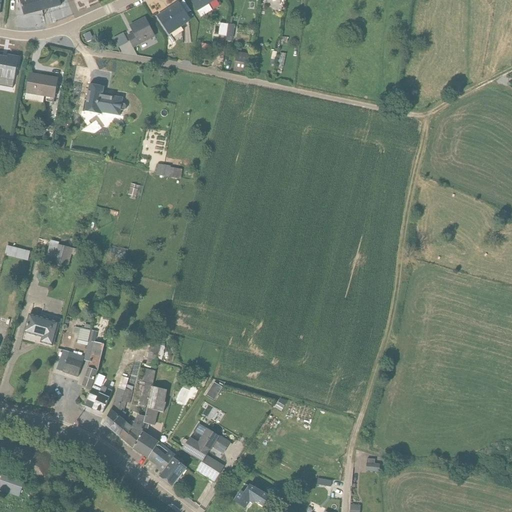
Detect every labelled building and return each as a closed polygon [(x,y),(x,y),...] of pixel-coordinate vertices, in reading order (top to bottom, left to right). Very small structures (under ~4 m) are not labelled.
[(37,0),(19,0),(23,15),(40,11),(37,0)] [(37,0),(40,11),(61,5),(59,0),(37,0)] [(189,0),(201,18),(212,11),(209,5),(217,0),(189,0)] [(158,17),(170,34),(189,20),(178,4),(158,17)] [(154,37),(145,19),(130,27),(134,34),(127,37),(132,48),(154,37)] [(226,36),(228,25),(220,24),(218,35),(226,36)] [(228,25),(226,36),(225,41),(231,42),(231,38),(232,38),(234,25),(228,25)] [(236,51),(233,66),(249,69),(252,54),(236,51)] [(0,57),(0,77),(14,80),(18,58),(7,56),(7,59),(0,57)] [(28,74),(24,101),(43,104),(44,97),(54,99),(57,79),(28,74)] [(90,85),(84,114),(102,116),(102,114),(120,117),(121,111),(123,112),(125,110),(126,107),(124,104),(122,104),(122,99),(102,95),(104,87),(90,85)] [(159,162),(157,173),(178,177),(180,166),(159,162)] [(50,241),(45,261),(68,267),(71,255),(75,256),(77,250),(58,245),(59,243),(50,241)] [(6,246),(4,256),(27,262),(30,252),(6,246)] [(19,274),(17,285),(20,286),(20,288),(25,288),(27,276),(19,274)] [(59,323),(28,314),(23,333),(41,338),(39,344),(53,347),(59,323)] [(87,346),(91,331),(92,326),(84,325),(83,329),(80,328),(79,329),(74,328),(73,333),(78,334),(77,340),(77,343),(87,346)] [(98,372),(104,345),(94,343),(97,332),(91,331),(87,346),(85,357),(84,361),(89,362),(88,369),(82,386),(90,390),(92,385),(98,372)] [(151,341),(146,364),(156,367),(157,362),(161,343),(151,341)] [(83,361),(84,357),(63,350),(56,370),(77,377),(83,361)] [(147,408),(152,387),(155,372),(140,369),(130,412),(139,414),(141,408),(147,408)] [(202,376),(199,384),(204,386),(208,379),(202,376)] [(108,411),(103,424),(111,430),(119,417),(116,415),(127,385),(128,379),(121,377),(108,411)] [(178,378),(175,385),(189,391),(193,384),(178,378)] [(214,383),(206,395),(214,401),(222,388),(214,383)] [(127,423),(123,420),(126,413),(123,412),(126,403),(130,404),(132,391),(132,390),(133,387),(127,385),(116,415),(119,417),(111,430),(119,437),(127,423)] [(86,403),(84,406),(91,409),(102,414),(112,391),(102,386),(101,389),(93,386),(86,403)] [(152,387),(147,408),(147,410),(157,412),(163,414),(166,403),(164,403),(167,391),(152,387)] [(278,403),(274,408),(281,412),(284,407),(278,403)] [(133,449),(148,459),(157,446),(159,443),(146,434),(148,425),(154,427),(157,412),(147,410),(145,417),(142,433),(133,449)] [(137,415),(132,428),(127,423),(119,437),(133,449),(142,433),(145,417),(139,415),(137,415)] [(183,446),(181,450),(219,474),(224,466),(207,456),(211,448),(223,454),(230,442),(198,424),(193,432),(201,437),(198,443),(189,438),(187,441),(185,440),(183,441),(181,443),(183,446)] [(160,477),(172,486),(186,468),(175,459),(177,456),(169,450),(167,453),(157,446),(148,459),(157,466),(156,468),(163,473),(160,477)] [(366,459),(366,471),(379,472),(380,465),(374,464),(374,460),(366,459)] [(1,475),(0,477),(0,491),(19,498),(23,483),(1,475)] [(263,507),(269,497),(246,485),(235,502),(245,509),(249,502),(252,504),(256,503),(263,507)]
